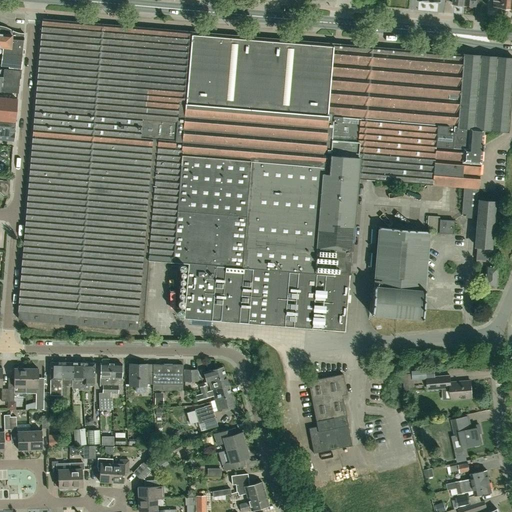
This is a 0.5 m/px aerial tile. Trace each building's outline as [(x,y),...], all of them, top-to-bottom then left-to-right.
[(508,132),(511,83),(511,57),(43,19),(18,319),(23,319),(23,320),(138,330),(138,329),(143,329),(149,261),(188,264),(183,318),(344,331),(348,282),(357,178),(463,187),(461,214),(477,215),(474,246),(476,246),(475,259),(476,259),(476,264),(485,265),(493,266),(494,247),(489,247),(491,227),(496,226),(496,217),(492,215),(493,202),(477,200),(483,129),(508,132)] [(0,66),(20,68),(20,67),(21,67),(24,33),(23,33),(23,34),(0,31),(0,66)] [(20,68),(0,66),(0,90),(18,92),(19,78),(20,78),(21,70),(20,70),(20,68)] [(0,97),(0,119),(14,121),(17,99),(0,97)] [(0,139),(13,141),(15,123),(0,121),(0,139)] [(0,180),(9,181),(9,176),(8,175),(0,173),(0,180)] [(9,181),(0,180),(0,191),(4,195),(8,195),(9,181)] [(452,234),(453,220),(439,219),(440,217),(428,216),(427,230),(437,231),(437,233),(452,234)] [(371,311),(371,314),(423,318),(425,289),(423,289),(428,231),(379,227),(374,285),(374,291),(371,311)] [(483,286),(485,286),(485,287),(489,287),(490,286),(495,286),(497,274),(498,273),(499,270),(497,269),(497,266),(493,266),(485,265),(483,286)] [(61,382),(62,362),(51,362),(50,395),(62,396),(61,382)] [(72,380),(72,363),(62,362),(61,382),(62,396),(66,396),(66,386),(72,387),(72,389),(72,380)] [(83,390),(84,363),(72,363),(72,380),(72,389),(78,389),(78,390),(83,390)] [(84,363),(83,390),(89,390),(89,386),(94,386),(95,363),(84,363)] [(110,397),(111,364),(101,363),(101,378),(104,378),(103,393),(104,393),(104,403),(99,403),(99,410),(113,409),(113,403),(111,403),(111,397),(110,397)] [(110,397),(111,397),(111,393),(118,393),(119,378),(122,378),(122,364),(111,364),(110,397)] [(152,391),(182,391),(183,365),(129,364),(129,386),(135,386),(135,391),(137,393),(143,393),(145,392),(146,390),(146,385),(152,385),(152,391)] [(209,381),(226,376),(223,366),(204,372),(207,382),(209,381)] [(26,387),(26,368),(14,368),(14,387),(18,387),(18,393),(26,393),(26,387)] [(26,368),(26,387),(38,387),(38,368),(26,368)] [(414,389),(413,374),(413,373),(401,374),(402,383),(404,383),(404,390),(414,389)] [(314,453),(352,446),(348,426),(349,425),(343,395),(347,394),(343,374),(308,381),(317,427),(309,428),(314,453)] [(451,399),(472,397),(471,381),(451,383),(450,375),(427,377),(428,389),(442,388),(443,400),(451,399)] [(212,391),(229,386),(226,376),(209,381),(212,390),(212,391)] [(207,392),(205,386),(199,388),(201,394),(207,392)] [(212,391),(207,392),(201,394),(202,399),(213,396),(215,400),(231,395),(229,386),(212,391)] [(44,409),(44,389),(36,389),(36,409),(44,409)] [(231,395),(215,400),(217,410),(220,409),(221,411),(235,407),(231,395)] [(198,422),(214,417),(213,411),(211,404),(194,409),(198,422)] [(479,434),(481,434),(479,425),(469,428),(466,415),(451,418),(454,436),(460,435),(462,447),(481,443),(479,434)] [(226,450),(246,444),(242,432),(236,434),(234,428),(214,434),(218,445),(224,443),(226,450)] [(73,430),(74,441),(75,446),(86,445),(86,439),(84,429),(73,430)] [(29,431),(30,449),(42,449),(41,430),(29,431)] [(87,445),(99,444),(99,430),(87,430),(87,445)] [(18,450),(30,449),(29,431),(17,431),(18,450)] [(49,447),(61,446),(61,434),(48,435),(49,447)] [(246,444),(226,450),(218,453),(218,454),(219,454),(220,458),(222,459),(225,471),(245,464),(244,459),(249,457),(246,444)] [(466,460),(465,453),(456,455),(457,462),(466,460)] [(155,461),(159,466),(166,461),(162,455),(155,461)] [(97,467),(100,468),(99,481),(111,482),(112,464),(113,459),(98,458),(97,467)] [(112,464),(111,482),(123,483),(124,472),(128,473),(129,460),(120,460),(119,464),(112,464)] [(137,477),(146,468),(150,464),(145,460),(142,463),(133,473),(137,477)] [(70,487),(70,469),(58,469),(58,461),(52,461),(52,474),(58,474),(58,488),(70,487)] [(82,487),(82,469),(84,469),(84,462),(70,463),(70,469),(70,487),(82,487)] [(470,471),(468,463),(458,465),(450,466),(451,472),(459,470),(459,473),(470,471)] [(146,468),(137,477),(142,481),(151,472),(146,468)] [(457,487),(489,481),(487,470),(470,473),(471,478),(468,479),(456,482),(457,487)] [(247,496),(265,491),(262,482),(249,485),(248,474),(231,476),(232,485),(236,484),(237,492),(238,492),(239,496),(246,494),(247,496)] [(157,498),(157,499),(163,498),(163,486),(159,486),(159,480),(146,480),(146,487),(138,487),(138,499),(157,498)] [(489,481),(457,487),(458,494),(471,491),(474,491),(475,495),(491,491),(489,481)] [(265,491),(247,496),(249,502),(239,505),(241,511),(250,509),(251,511),(269,506),(265,491)] [(454,509),(458,508),(457,506),(470,503),(469,495),(455,498),(456,501),(452,502),(454,509)] [(157,510),(157,499),(157,498),(138,499),(139,511),(157,510)] [(458,511),(473,511),(487,507),(484,500),(457,509),(458,511)]
